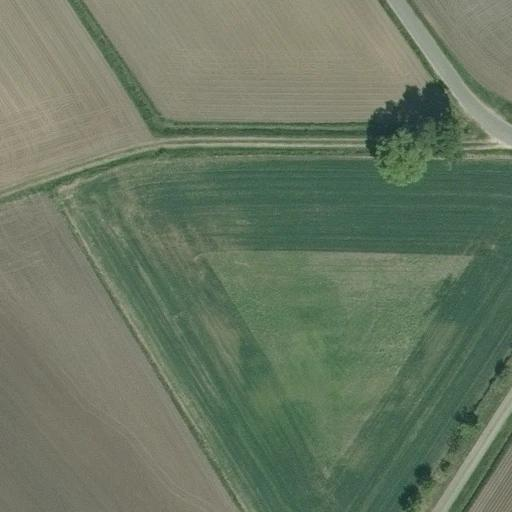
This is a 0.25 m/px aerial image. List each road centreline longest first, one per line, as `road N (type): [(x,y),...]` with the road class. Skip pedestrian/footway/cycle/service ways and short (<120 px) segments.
road 1 (residential): [(387,0),(457,99),(511,134)]
road 2 (residential): [(427,511),(511,387)]
